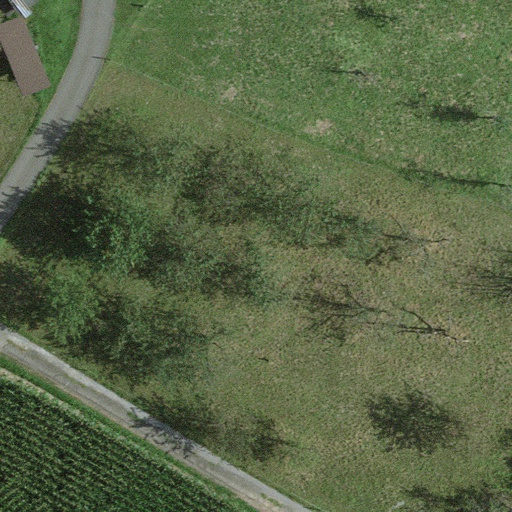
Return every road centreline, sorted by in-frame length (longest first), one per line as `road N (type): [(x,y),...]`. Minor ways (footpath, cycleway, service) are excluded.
road 1 (track): [(323,511),(0,335)]
road 2 (track): [(0,213),(70,102),(91,49),(97,0)]
